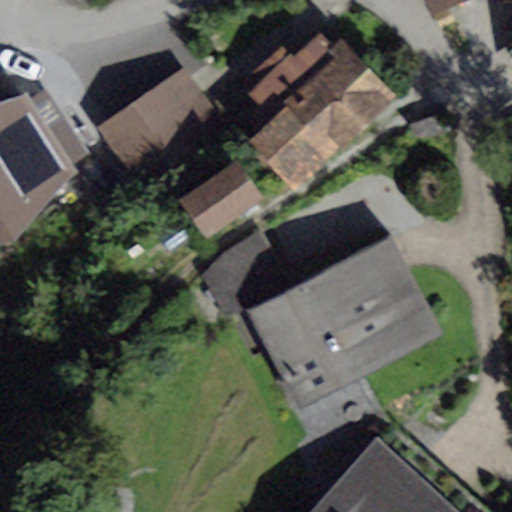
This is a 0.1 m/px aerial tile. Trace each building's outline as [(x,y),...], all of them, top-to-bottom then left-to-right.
[(424,0),(433,20),(479,0),(424,0)] [(346,40),(331,53),(320,40),(297,60),(287,49),(248,82),(258,93),(252,99),(262,111),(248,124),(263,141),(257,146),(294,189),(398,101),(346,40)] [(149,181),(226,124),(186,70),(108,128),(149,181)] [(211,244),(271,204),(241,160),(182,200),(211,244)] [(203,277),(228,324),(249,313),(295,289),(265,231),(228,256),(203,277)] [(295,289),(249,313),(304,416),(447,341),(393,238),(295,289)] [(458,511),(380,440),(313,511),(458,511)]
